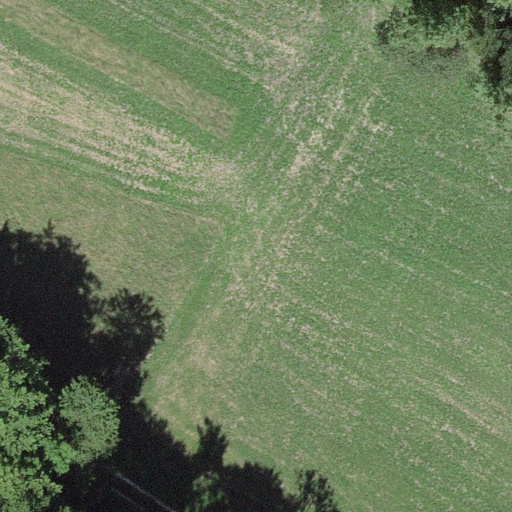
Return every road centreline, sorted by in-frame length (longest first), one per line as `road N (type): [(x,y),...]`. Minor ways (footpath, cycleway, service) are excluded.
road 1 (track): [(511,120),(302,209),(160,327),(112,480)]
road 2 (track): [(155,511),(0,401)]
